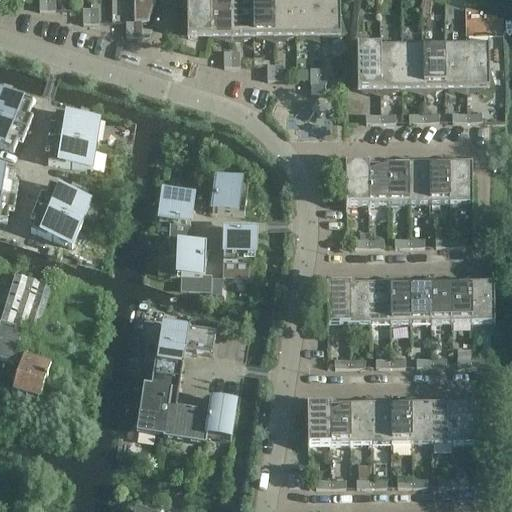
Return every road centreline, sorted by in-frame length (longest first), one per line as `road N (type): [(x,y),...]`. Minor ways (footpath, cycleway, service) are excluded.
road 1 (residential): [(289,382),(305,390),(489,388),(491,507),(269,509)]
road 2 (residential): [(289,157),(483,149),(481,269),(304,271)]
road 3 (residential): [(289,157),(227,110),(61,57)]
road 4 (residential): [(269,509),(289,382)]
